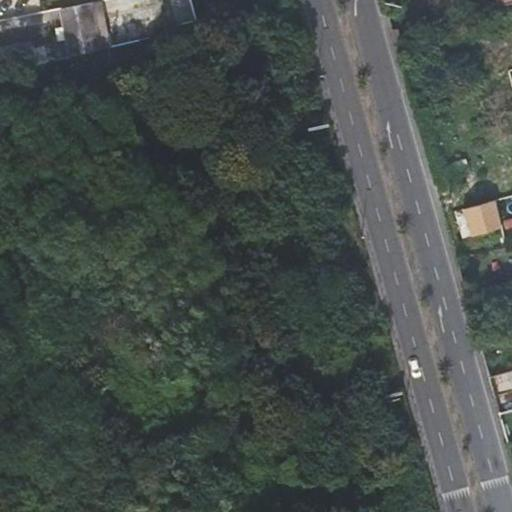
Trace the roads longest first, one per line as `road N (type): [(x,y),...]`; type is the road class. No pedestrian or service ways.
road 1 (secondary): [(317,0),(460,511)]
road 2 (secondary): [(502,511),(361,0)]
